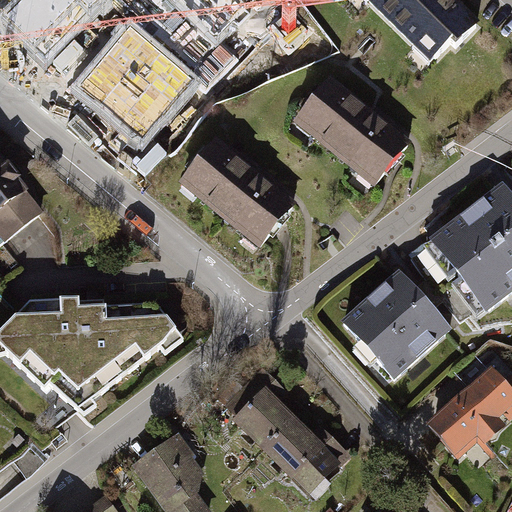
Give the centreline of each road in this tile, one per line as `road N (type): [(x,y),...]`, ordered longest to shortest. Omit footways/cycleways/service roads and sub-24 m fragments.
road 1 (residential): [(267,319),(0,99)]
road 2 (residential): [(267,319),(21,511)]
road 3 (residential): [(511,133),(267,319)]
